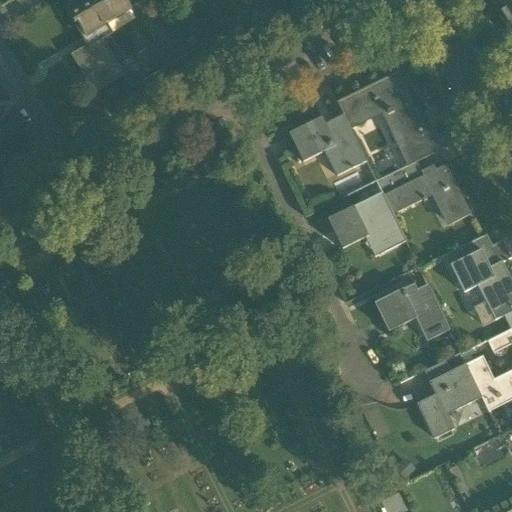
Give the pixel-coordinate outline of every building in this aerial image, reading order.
[(77,23),(85,36),(96,29),(130,9),(124,0),(76,0),(64,7),(74,25),(77,23)] [(511,0),(496,0),(491,3),(511,37),(511,0)] [(171,35),(184,57),(206,44),(193,22),(171,35)] [(97,92),(123,77),(124,77),(124,76),(96,29),(85,36),(90,45),(71,56),(79,70),(83,68),(97,92)] [(130,72),(124,76),(124,77),(123,77),(131,89),(184,57),(171,35),(125,62),(130,72)] [(337,104),(343,116),(348,126),(384,109),(395,131),(390,133),(407,168),(416,163),(438,153),(429,134),(428,134),(398,74),(337,104)] [(366,163),(348,126),(343,116),(325,125),(322,119),(289,135),(303,164),(330,151),(342,175),(366,163)] [(376,183),(383,198),(423,178),(416,163),(407,168),(376,183)] [(383,198),(392,216),(435,195),(439,193),(446,206),(441,208),(450,226),(470,216),(446,167),(424,178),(423,178),(383,198)] [(435,195),(441,208),(446,206),(439,193),(435,195)] [(405,244),(392,216),(383,198),(355,212),(353,208),(327,221),(342,251),(368,238),(367,235),(372,232),(383,254),(405,244)] [(468,245),(473,256),(481,252),(487,264),(490,269),(502,263),(502,264),(511,260),(503,242),(492,247),(486,236),(468,245)] [(450,267),(457,279),(487,264),(481,252),(473,256),(450,267)] [(495,321),(503,317),(511,313),(511,283),(502,264),(502,263),(490,269),(487,264),(457,279),(464,294),(478,287),(486,304),(495,321)] [(421,318),(432,340),(448,332),(427,287),(416,292),(414,288),(403,293),(402,291),(375,305),(388,333),(421,318)] [(483,326),(495,321),(486,304),(475,310),(483,326)] [(511,313),(503,317),(510,331),(511,330),(511,313)] [(488,342),(494,354),(511,345),(511,330),(510,331),(488,342)] [(482,359),(465,367),(481,399),(488,413),(511,401),(511,372),(493,382),(482,359)] [(425,373),(430,384),(450,374),(445,363),(425,373)] [(447,416),(481,399),(465,367),(450,374),(430,384),(436,397),(417,406),(434,440),(454,430),(447,416)] [(416,469),(405,459),(395,471),(406,480),(416,469)] [(399,494),(381,503),(385,511),(406,511),(408,511),(399,494)]
